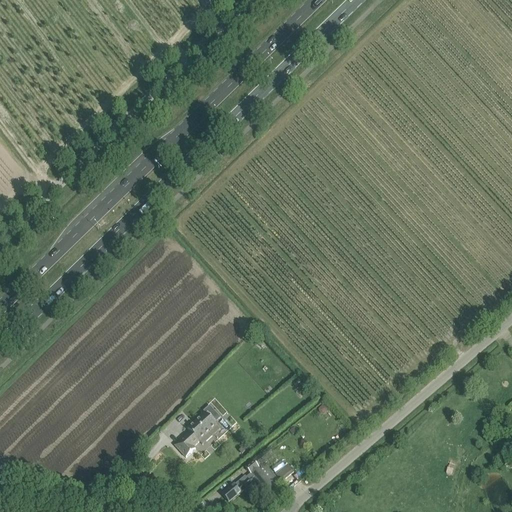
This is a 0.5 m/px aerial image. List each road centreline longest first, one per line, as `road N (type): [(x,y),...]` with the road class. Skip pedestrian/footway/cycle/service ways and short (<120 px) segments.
road 1 (primary): [(0,348),(356,0)]
road 2 (primary): [(315,0),(0,307)]
road 3 (unclassified): [(0,241),(247,0)]
road 4 (unclassified): [(288,511),(511,319)]
road 5 (unclassified): [(137,511),(0,495)]
